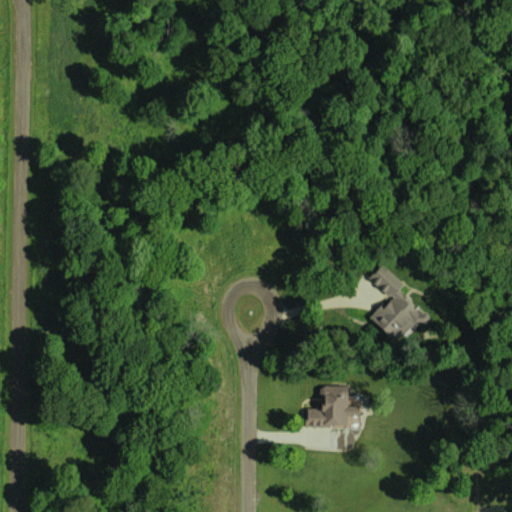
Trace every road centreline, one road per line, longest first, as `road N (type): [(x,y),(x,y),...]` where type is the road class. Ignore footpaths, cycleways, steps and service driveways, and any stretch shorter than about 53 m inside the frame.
road 1 (residential): [(21,0),(15,511)]
road 2 (residential): [(248,511),(247,352),(263,337),(273,298),(247,277),(233,285),(224,304),(228,329),(247,352)]
